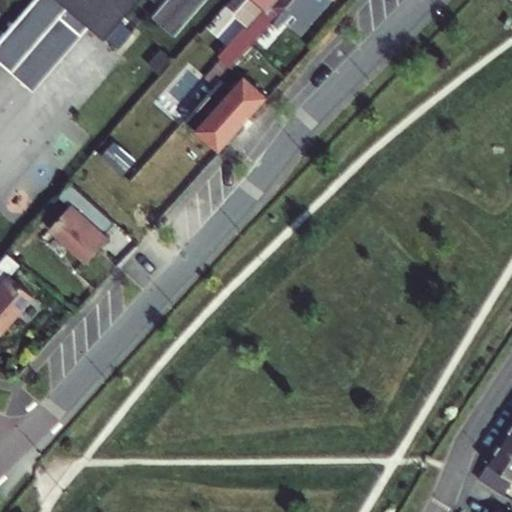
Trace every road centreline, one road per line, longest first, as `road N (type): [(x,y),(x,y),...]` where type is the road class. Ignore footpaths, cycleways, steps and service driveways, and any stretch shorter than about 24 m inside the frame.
road 1 (residential): [(422,0),(177,275),(12,445)]
road 2 (residential): [(435,511),(511,386)]
